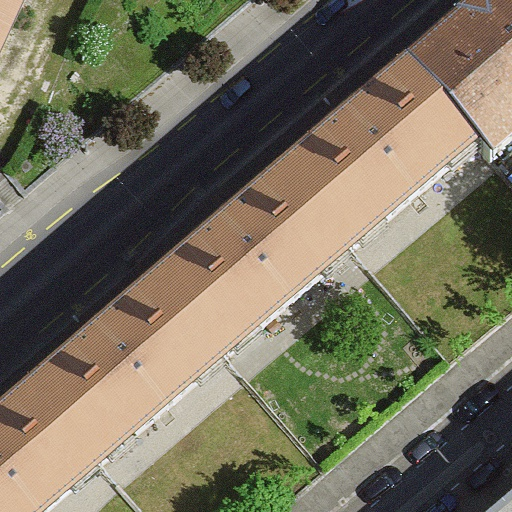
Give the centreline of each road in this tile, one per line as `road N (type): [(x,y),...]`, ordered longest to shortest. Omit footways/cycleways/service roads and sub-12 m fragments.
road 1 (secondary): [(370,0),(0,313)]
road 2 (residential): [(392,511),(511,408)]
